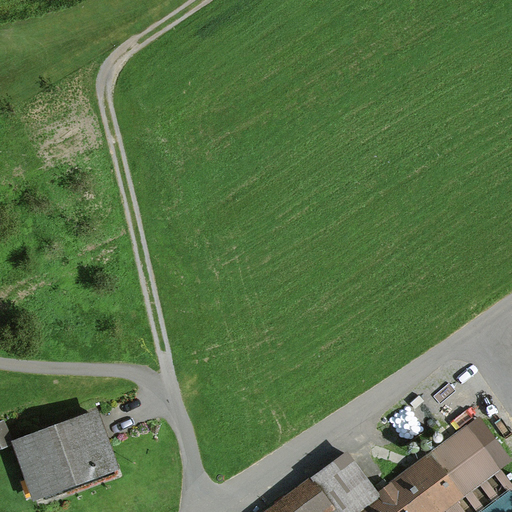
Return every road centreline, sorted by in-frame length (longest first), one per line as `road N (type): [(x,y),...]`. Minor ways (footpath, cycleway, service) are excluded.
road 1 (track): [(171,394),(103,82),(121,51),(197,0)]
road 2 (unclassified): [(511,305),(206,511)]
road 3 (track): [(206,511),(171,394),(130,369),(0,362)]
